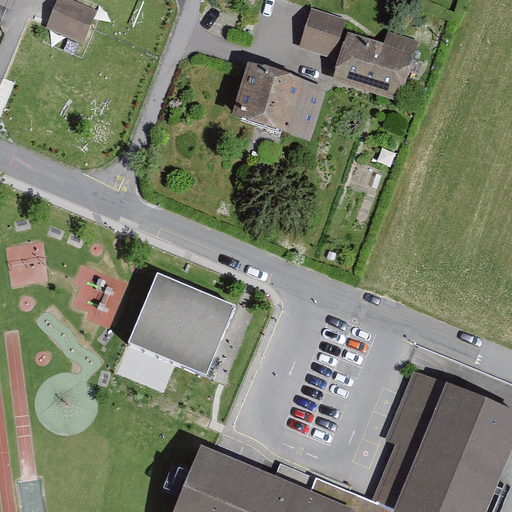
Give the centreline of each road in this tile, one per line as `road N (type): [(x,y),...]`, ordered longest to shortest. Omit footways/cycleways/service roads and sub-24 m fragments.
road 1 (residential): [(511,366),(114,203)]
road 2 (residential): [(193,0),(114,203)]
road 3 (residential): [(114,203),(0,156)]
